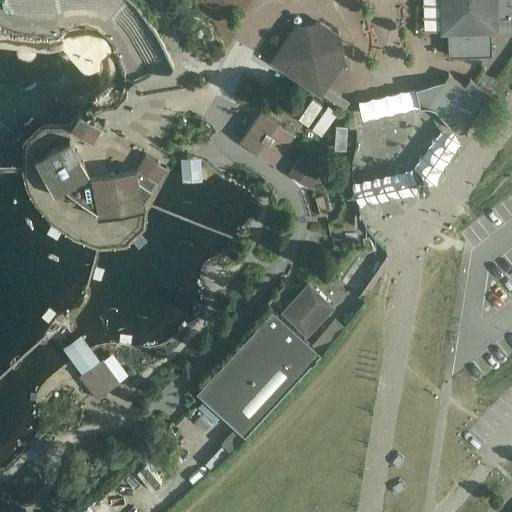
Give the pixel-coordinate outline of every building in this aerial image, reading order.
[(504,27),(499,27),(499,17),(511,16),(511,0),(439,0),(440,33),(448,32),(448,55),(492,54),(491,31),(496,31),(496,36),(505,34),(504,27)] [(270,61),(321,97),(346,60),(341,34),(320,21),(294,25),(270,61)] [(464,131),(491,92),(470,77),(465,85),(449,73),(444,80),(415,87),(420,105),(428,105),(432,107),(434,109),(456,131),(459,132),(461,132),(464,131)] [(238,139),(273,163),(294,134),(259,110),(238,139)] [(320,111),(306,133),(317,140),(331,118),(320,111)] [(70,131),(91,144),(100,128),(79,116),(70,131)] [(334,118),(320,143),(331,149),(346,124),(334,118)] [(354,168),(356,139),(343,138),(342,168),(354,168)] [(142,201),(151,189),(138,180),(136,169),(135,169),(89,176),(69,141),(34,161),(54,197),(65,190),(97,212),(98,216),(143,209),(142,201)] [(323,169),(303,153),(289,172),(310,186),(323,169)] [(136,169),(157,183),(166,168),(145,154),(135,169),(136,169)] [(343,307),(360,317),(383,278),(366,268),(343,307)] [(335,305),(309,280),(280,310),(307,335),(335,305)] [(196,389),(244,434),(320,352),(271,308),(196,389)] [(326,355),(335,360),(348,335),(340,330),(326,355)] [(71,360),(81,373),(99,359),(80,333),(62,347),(71,360)] [(102,357),(99,359),(81,373),(78,375),(95,397),(118,381),(102,357)] [(220,442),(231,431),(214,413),(203,425),(220,442)]
